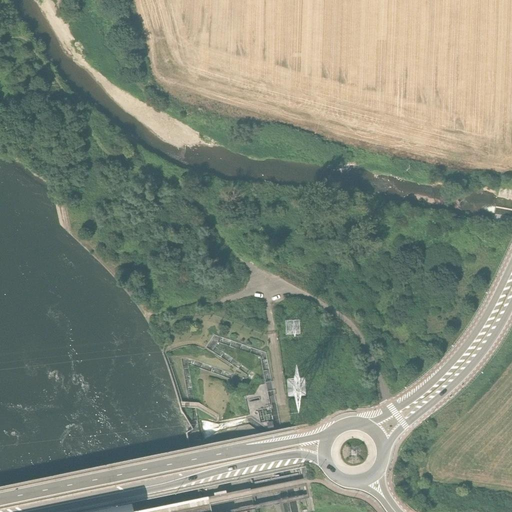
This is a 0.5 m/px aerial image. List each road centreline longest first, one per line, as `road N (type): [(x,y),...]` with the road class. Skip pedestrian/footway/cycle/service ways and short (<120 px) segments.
road 1 (secondary): [(329,434),(0,499)]
road 2 (secondary): [(38,511),(286,454),(325,463)]
road 3 (secondary): [(511,263),(450,363),(393,412),(365,424)]
road 4 (secondary): [(383,450),(457,381),(511,303)]
